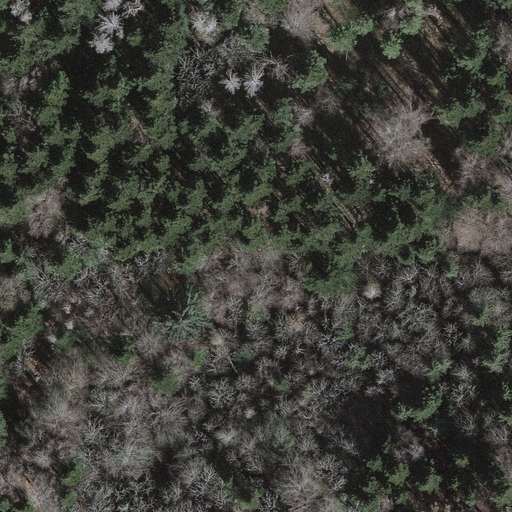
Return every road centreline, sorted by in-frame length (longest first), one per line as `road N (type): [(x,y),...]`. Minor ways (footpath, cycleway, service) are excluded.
road 1 (track): [(0,354),(121,473)]
road 2 (track): [(121,473),(272,511)]
